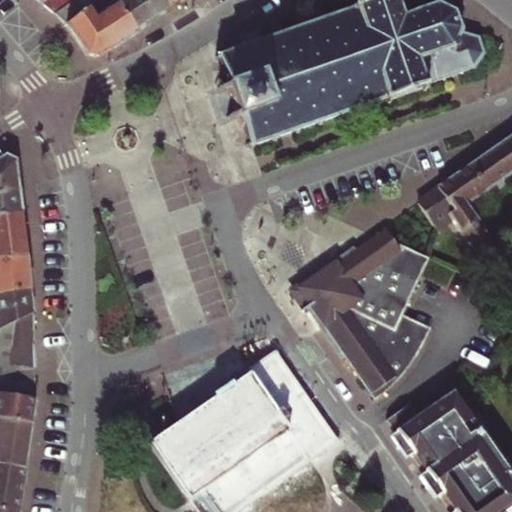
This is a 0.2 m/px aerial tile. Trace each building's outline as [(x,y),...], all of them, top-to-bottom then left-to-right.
[(44,0),(42,2),(56,14),(76,0),(44,0)] [(99,56),(134,33),(118,2),(96,15),(85,0),(76,0),(56,14),(61,18),(65,22),(87,54),(99,56)] [(134,33),(170,10),(163,0),(120,0),(118,2),(134,33)] [(163,0),(170,10),(185,0),(163,0)] [(217,56),(214,57),(216,60),(218,59),(223,73),(217,75),(215,84),(219,95),(228,92),(235,114),(227,117),(229,124),(237,121),(240,130),(243,129),(249,146),(246,147),(247,150),(250,149),(251,152),(255,150),(253,147),(271,141),(273,144),(277,142),(276,139),(296,132),(297,135),(300,134),(299,131),(319,124),(320,127),(323,126),(322,123),(341,116),(342,119),(345,117),(344,115),(363,108),(364,111),(368,109),(367,106),(386,100),(387,102),(392,101),(391,98),(422,87),(423,90),(426,88),(425,86),(453,76),(473,68),(474,70),(476,68),(474,67),(484,53),(486,55),(488,52),(485,50),(479,38),(481,36),(479,34),(478,35),(464,32),(464,30),(458,27),(455,21),(453,14),(455,12),(451,10),(450,12),(437,6),(437,4),(435,3),(433,6),(419,11),(418,8),(415,9),(416,12),(402,17),(395,0),(375,0),(357,6),(356,4),(353,5),(354,8),(333,15),(332,12),(329,13),(330,16),(311,23),(310,20),(307,21),(308,24),(288,31),(287,28),(284,29),(285,32),(265,39),(264,36),(261,37),(262,40),(242,47),(241,44),(238,45),(239,48),(220,55),(219,52),(216,53),(217,56)] [(511,169),(511,136),(417,203),(438,230),(453,219),(482,258),(496,249),(465,202),(511,169)] [(0,194),(20,188),(16,162),(5,156),(0,159),(0,194)] [(0,194),(0,217),(23,211),(20,188),(0,194)] [(23,211),(0,217),(0,256),(28,256),(27,245),(23,245),(22,238),(26,237),(23,211)] [(388,223),(348,252),(365,260),(379,233),(401,243),(388,223)] [(397,313),(426,255),(401,243),(379,233),(365,260),(348,252),(338,273),(326,267),(307,281),(312,289),(390,327),(397,313)] [(348,252),(326,267),(338,273),(348,252)] [(0,293),(3,293),(32,288),(28,256),(0,256),(0,293)] [(305,314),(307,312),(292,290),(307,281),(304,277),(288,288),(305,314)] [(428,327),(397,313),(390,327),(312,289),(307,281),(292,290),(307,312),(309,311),(312,309),(345,354),(375,397),(408,366),(428,327)] [(0,328),(33,312),(32,288),(3,293),(0,293),(0,328)] [(341,357),(345,354),(312,309),(309,311),(341,357)] [(0,346),(33,340),(33,312),(0,328),(0,346)] [(33,340),(0,346),(0,362),(34,367),(33,340)] [(152,446),(197,511),(235,511),(317,452),(337,438),(273,349),(245,369),(249,375),(152,446)] [(0,418),(32,423),(35,399),(34,367),(0,362),(0,418)] [(511,473),(478,426),(470,415),(451,389),(418,412),(409,400),(388,415),(395,426),(394,431),(410,452),(423,466),(423,470),(439,494),(443,494),(452,511),(500,511),(502,511),(511,504),(511,473)] [(476,412),(470,415),(478,426),(483,422),(476,412)] [(0,461),(25,466),(32,423),(0,418),(0,461)] [(394,431),(390,434),(405,456),(410,452),(394,431)] [(0,507),(19,511),(25,466),(0,461),(0,507)] [(434,497),(439,494),(423,470),(418,474),(434,497)]
